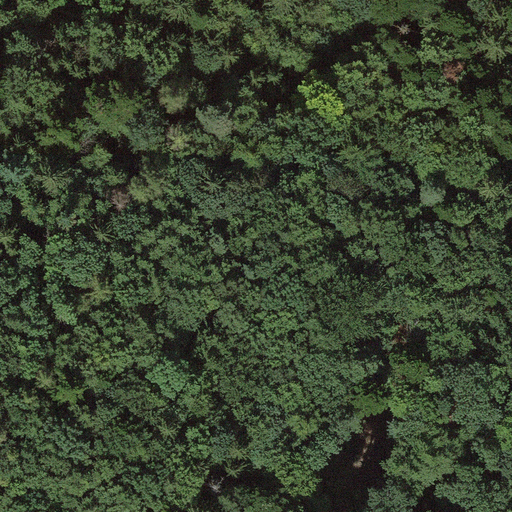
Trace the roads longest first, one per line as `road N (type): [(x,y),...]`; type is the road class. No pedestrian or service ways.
road 1 (track): [(511,499),(0,251)]
road 2 (track): [(13,0),(511,213)]
